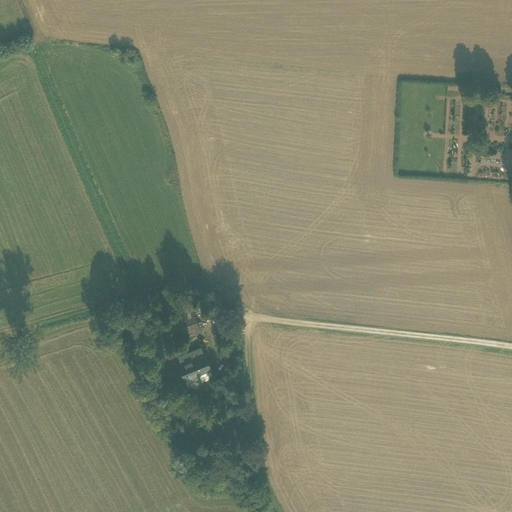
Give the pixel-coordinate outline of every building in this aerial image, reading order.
[(204,296),(213,305),(217,301),(208,292),(207,292),(200,292),(202,297),(204,296)] [(159,325),(166,343),(176,340),(184,337),(201,330),(194,312),(206,307),(202,298),(183,305),(186,315),(159,325)] [(184,337),(176,340),(182,355),(189,352),(190,352),(184,337)] [(190,352),(189,352),(182,355),(179,356),(182,365),(180,365),(189,386),(201,381),(198,373),(210,368),(205,355),(201,347),(190,352)] [(210,368),(198,373),(201,381),(213,376),(210,368)] [(149,395),(157,408),(163,404),(160,399),(171,392),(166,384),(149,395)] [(220,439),(224,448),(233,443),(229,435),(220,439)]
